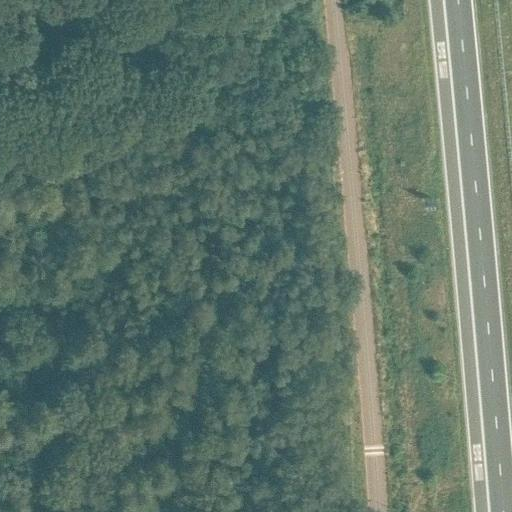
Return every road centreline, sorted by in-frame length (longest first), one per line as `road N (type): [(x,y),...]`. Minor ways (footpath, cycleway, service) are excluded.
road 1 (trunk): [(458,0),(503,511)]
road 2 (unclassified): [(375,511),(332,0)]
